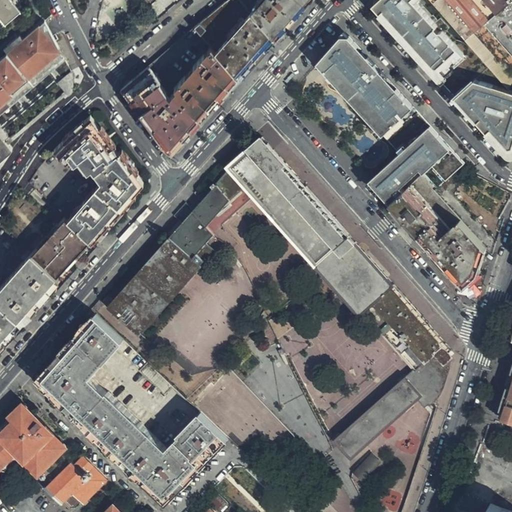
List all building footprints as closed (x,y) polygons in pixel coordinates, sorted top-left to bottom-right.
[(21,13),(8,0),(0,0),(0,21),(5,27),(21,13)] [(139,0),(147,9),(157,0),(139,0)] [(238,0),(228,0),(194,29),(237,78),(273,38),(238,0)] [(238,0),(273,38),(306,0),(238,0)] [(454,106),(473,89),(454,68),(456,67),(454,64),(457,61),(435,37),(434,36),(433,36),(432,36),(431,36),(428,33),(430,31),(407,6),(413,0),(381,0),(369,11),(376,19),(374,21),(432,84),(433,83),(454,106)] [(372,9),(381,0),(376,0),(374,3),(372,9)] [(418,1),(417,0),(413,0),(407,6),(410,9),(418,1)] [(511,0),(428,0),(446,20),(464,40),(511,0)] [(511,0),(464,40),(509,90),(511,83),(511,0)] [(0,106),(61,52),(57,44),(44,22),(23,41),(7,55),(0,61),(0,106)] [(237,78),(194,29),(127,85),(126,98),(160,143),(160,145),(171,153),(237,78)] [(23,41),(20,37),(4,51),(7,55),(23,41)] [(442,146),(346,41),(339,41),(316,66),(394,152),(366,177),(385,199),(397,188),(394,184),(414,166),(417,170),(442,146)] [(0,116),(68,56),(57,44),(61,52),(0,106),(0,116)] [(297,96),(319,120),(333,108),(312,84),(297,96)] [(343,120),(333,108),(319,120),(329,132),(343,120)] [(53,152),(28,185),(63,218),(86,239),(91,243),(141,186),(141,179),(118,149),(116,150),(90,119),(53,152)] [(10,136),(0,125),(0,133),(6,140),(10,136)] [(378,133),(372,127),(369,130),(375,136),(378,133)] [(0,164),(5,160),(14,152),(15,150),(10,144),(6,140),(0,133),(0,164)] [(445,383),(450,368),(445,362),(452,356),(449,352),(452,349),(263,138),(229,167),(231,170),(110,306),(141,334),(216,252),(206,244),(215,234),(207,226),(213,219),(211,218),(246,186),(361,315),(364,312),(415,370),(337,439),(353,457),(420,397),(428,405),(434,401),(445,383)] [(443,150),(441,147),(435,153),(437,156),(443,150)] [(456,174),(463,178),(464,175),(469,166),(472,159),(465,156),(456,174)] [(405,190),(391,202),(463,282),(469,284),(479,272),(486,246),(435,190),(421,176),(405,190)] [(483,185),(468,177),(461,192),(472,203),(483,185)] [(372,184),(366,178),(363,180),(369,187),(372,184)] [(500,218),(510,199),(493,190),(482,209),(500,218)] [(86,239),(63,218),(58,224),(55,223),(37,245),(38,246),(32,254),(53,274),(57,270),(62,264),(67,259),(72,253),(77,249),(82,243),(86,239)] [(87,247),(82,243),(77,249),(81,253),(87,247)] [(77,258),(72,253),(67,259),(72,264),(77,258)] [(53,274),(32,254),(31,254),(0,289),(0,345),(59,279),(53,274)] [(62,264),(57,270),(62,274),(67,269),(62,264)] [(228,440),(98,316),(42,378),(169,500),(221,447),(228,440)] [(511,387),(511,389),(509,388),(506,396),(510,397),(507,403),(504,402),(501,410),(505,412),(503,418),(511,420),(511,387)] [(62,444),(28,411),(25,408),(1,431),(4,435),(0,438),(0,480),(23,458),(35,471),(39,466),(44,470),(62,452),(58,448),(62,444)] [(363,482),(383,462),(373,453),(353,472),(363,482)] [(72,463),(48,488),(64,505),(67,502),(73,508),(81,501),(85,504),(108,480),(84,456),(75,465),(72,463)] [(226,503),(214,492),(208,499),(219,510),(226,503)]
